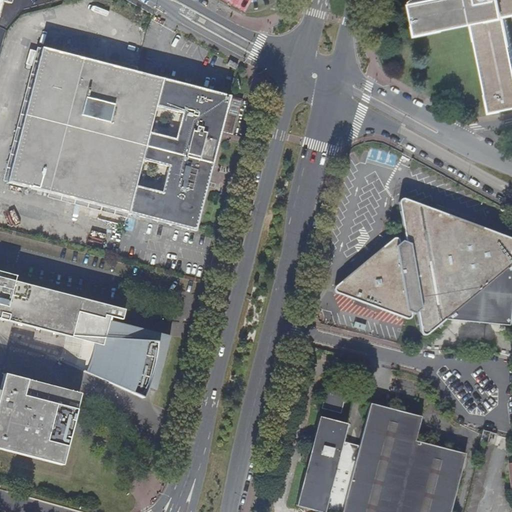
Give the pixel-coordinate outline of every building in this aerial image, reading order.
[(511,0),(420,0),(412,2),(418,32),(473,22),(491,110),(511,106),(511,55),(504,15),(511,13),(511,0)] [(122,211),(156,77),(38,47),(4,182),(122,211)] [(236,67),(228,62),(225,67),(234,71),(236,67)] [(237,97),(156,77),(122,211),(191,228),(212,145),(216,128),(228,132),(237,97)] [(406,207),(405,209),(405,211),(411,245),(406,243),(403,246),(401,244),(400,243),(399,243),(396,244),(389,249),(343,290),(343,291),(343,292),(409,318),(411,318),(412,317),(413,314),(416,315),(418,315),(422,310),(426,329),(427,331),(428,332),(429,333),(430,333),(432,332),(446,319),(511,327),(511,243),(411,206),(409,205),(407,206),(406,207)] [(148,333),(110,323),(122,322),(124,312),(18,286),(18,288),(13,287),(16,279),(0,275),(0,322),(62,338),(71,339),(98,341),(96,353),(94,363),(89,376),(143,401),(147,391),(156,394),(171,338),(148,333)] [(0,452),(14,457),(62,469),(81,391),(5,370),(0,387),(34,396),(29,417),(40,419),(41,415),(62,421),(60,430),(53,428),(45,460),(0,448),(0,452)] [(349,389),(329,384),(323,409),(342,414),(349,389)] [(34,396),(0,387),(0,448),(45,460),(53,428),(60,430),(62,421),(41,415),(40,419),(29,417),(34,396)] [(311,454),(308,466),(298,509),(311,511),(450,511),(465,454),(417,443),(423,418),(372,405),(361,448),(344,443),(349,425),(320,418),(311,454)] [(302,464),(308,466),(311,454),(305,452),(302,464)]
